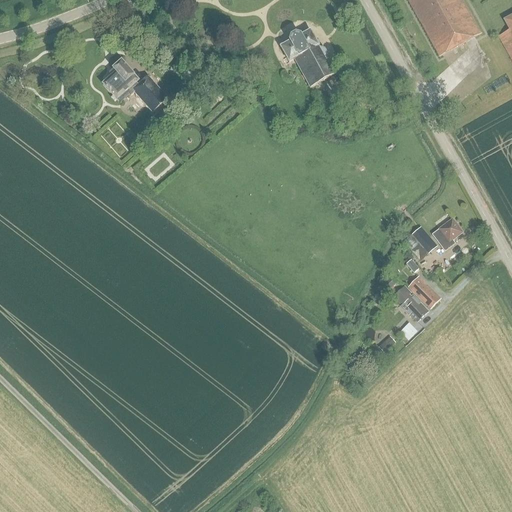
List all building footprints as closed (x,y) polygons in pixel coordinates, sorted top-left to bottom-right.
[(406,0),(438,58),(480,35),(461,0),(406,0)] [(511,15),(502,21),(508,31),(511,38),(511,15)] [(325,59),(327,54),(324,50),(320,49),(319,49),(318,47),(319,47),(310,32),(301,37),(301,36),(296,35),(291,37),(290,42),(290,43),(281,48),(287,58),(283,60),(286,65),(295,61),(310,89),(334,76),(325,59)] [(116,74),(103,85),(110,94),(111,93),(118,101),(127,93),(130,96),(130,97),(135,93),(152,114),(168,100),(148,78),(138,86),(136,84),(138,82),(122,63),(121,63),(120,62),(113,68),(114,69),(113,70),(116,74)] [(443,76),(452,69),(448,64),(439,71),(443,76)] [(463,100),(468,96),(464,91),(465,90),(461,85),(455,90),(463,100)] [(452,242),(463,234),(452,220),(439,230),(439,231),(431,236),(444,253),(455,245),(452,242)] [(412,236),(428,255),(437,248),(421,228),(412,236)] [(428,255),(412,236),(403,243),(419,263),(428,255)] [(406,265),(413,274),(418,270),(411,261),(410,262),(408,259),(405,262),(406,265)] [(408,288),(431,311),(441,300),(419,278),(408,288)] [(388,279),(379,288),(386,296),(390,292),(389,291),(394,286),(388,279)] [(428,312),(404,287),(393,297),(417,323),(428,312)] [(410,323),(402,332),(411,341),(420,331),(410,323)] [(390,338),(378,348),(384,354),(395,344),(390,338)]
